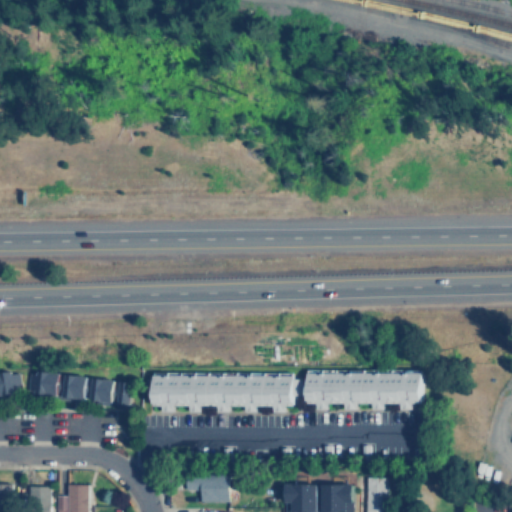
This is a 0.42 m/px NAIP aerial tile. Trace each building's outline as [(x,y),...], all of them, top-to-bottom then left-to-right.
[(303,368),(418,369),(417,403),(303,401),(303,368)] [(19,370),(0,372),(0,395),(22,393),(19,370)] [(27,370),(122,382),(119,405),(24,393),(27,370)] [(148,371),(290,371),(290,405),(148,405),(148,371)] [(199,500),(226,499),(225,468),(182,470),(183,489),(198,488),(199,500)] [(362,476),(361,511),(383,511),(383,476),(362,476)] [(0,511),(0,482),(9,482),(9,511),(0,511)] [(63,483),(63,511),(90,511),(90,483),(63,483)] [(48,485),(47,511),(25,511),(25,485),(48,485)] [(314,485),(313,511),(284,511),(285,485),(314,485)] [(318,486),(318,511),(347,511),(347,486),(318,486)]
